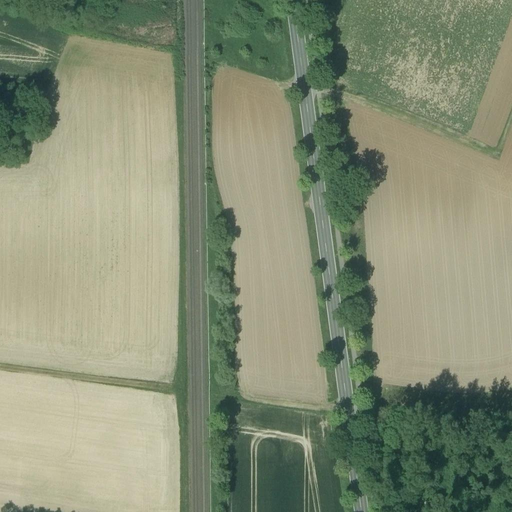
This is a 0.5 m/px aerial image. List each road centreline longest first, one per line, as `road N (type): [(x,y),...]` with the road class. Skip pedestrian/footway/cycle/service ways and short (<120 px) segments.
road 1 (primary): [(361,511),(292,0)]
road 2 (track): [(511,107),(495,148),(303,84)]
road 3 (track): [(511,433),(347,412)]
road 4 (track): [(0,367),(149,386)]
